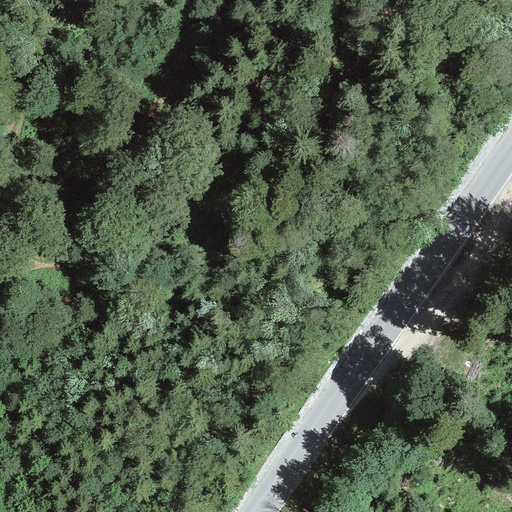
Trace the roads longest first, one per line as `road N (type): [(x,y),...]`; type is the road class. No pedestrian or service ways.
road 1 (track): [(396,0),(328,101),(201,209),(61,268),(26,259),(0,213)]
road 2 (tertiary): [(260,511),(511,149)]
road 3 (track): [(0,196),(48,0)]
